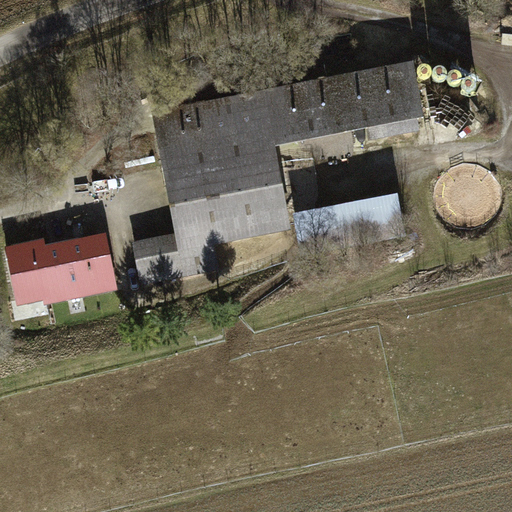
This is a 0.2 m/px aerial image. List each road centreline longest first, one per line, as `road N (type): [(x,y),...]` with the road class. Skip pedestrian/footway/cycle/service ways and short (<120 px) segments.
road 1 (track): [(0,380),(227,326),(345,291),(418,258),(403,160)]
road 2 (track): [(339,0),(427,22),(492,56),(511,81)]
road 3 (tertiary): [(0,53),(129,0)]
